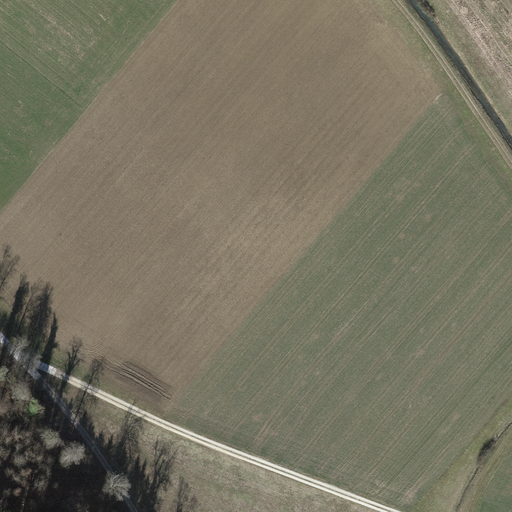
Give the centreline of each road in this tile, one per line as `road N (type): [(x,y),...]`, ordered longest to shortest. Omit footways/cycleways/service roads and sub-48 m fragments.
road 1 (track): [(400,511),(205,438),(17,350)]
road 2 (track): [(139,511),(88,432),(17,350)]
road 3 (track): [(394,0),(443,57),(511,163)]
